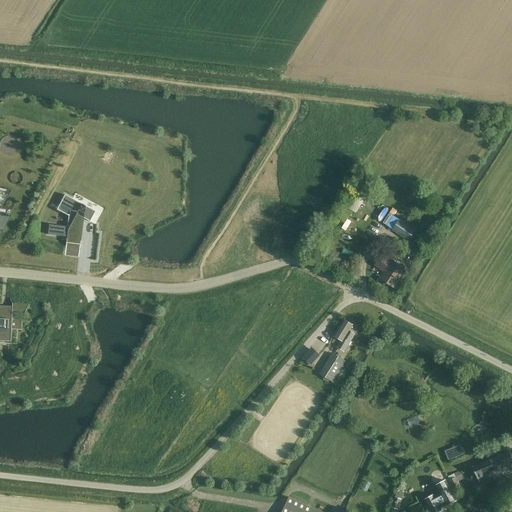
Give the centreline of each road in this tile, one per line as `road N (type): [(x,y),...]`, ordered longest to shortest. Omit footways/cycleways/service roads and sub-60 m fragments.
road 1 (unclassified): [(0,476),(150,491),(175,485),(342,305),(360,298)]
road 2 (residential): [(0,272),(175,287),(299,259),(360,298)]
road 3 (unclassified): [(360,298),(511,370)]
